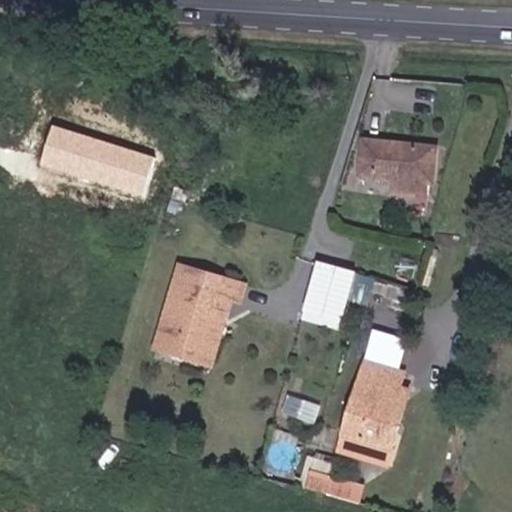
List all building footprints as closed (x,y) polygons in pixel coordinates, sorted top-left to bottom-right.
[(415,204),(437,204),(442,155),(369,150),(366,182),(417,187),(415,204)] [(340,304),(351,306),(359,277),(347,275),(340,304)] [(351,306),(365,308),(372,281),(359,277),(351,306)] [(186,365),(226,375),(247,305),(264,309),(276,312),(281,296),(212,278),(186,365)] [(376,310),(381,311),(388,284),(372,281),(365,308),(375,311),(376,310)] [(226,375),(243,380),(264,309),(247,305),(226,375)] [(432,438),(416,433),(427,395),(431,380),(397,370),(374,450),(424,464),(432,438)] [(416,433),(432,438),(443,400),(427,395),(416,433)] [(312,482),(359,500),(366,482),(319,464),(312,482)]
